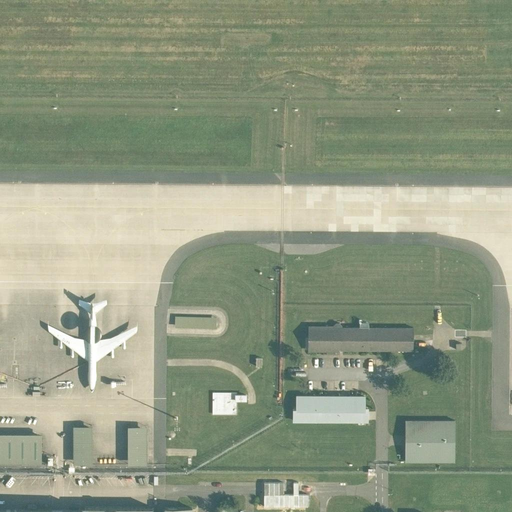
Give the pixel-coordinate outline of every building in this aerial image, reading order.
[(216,318),(175,317),(174,327),(216,329),(216,318)] [(331,327),(305,327),(305,351),(414,352),(414,335),(414,329),(368,328),(367,324),(361,325),(358,327),(358,328),(341,328),(339,324),(334,324),(331,327)] [(236,392),(212,392),(212,414),(236,415),(236,401),(236,394),(236,392)] [(306,395),(292,395),(292,408),(289,408),(289,424),(367,424),(367,421),(365,396),(306,395)] [(455,420),(405,420),(405,436),(405,447),(404,462),(455,463),(455,420)] [(91,427),(73,427),(73,464),(91,464),(91,427)] [(146,427),(127,427),(128,465),(146,465),(146,427)] [(41,435),(0,434),(0,462),(40,463),(41,435)]
